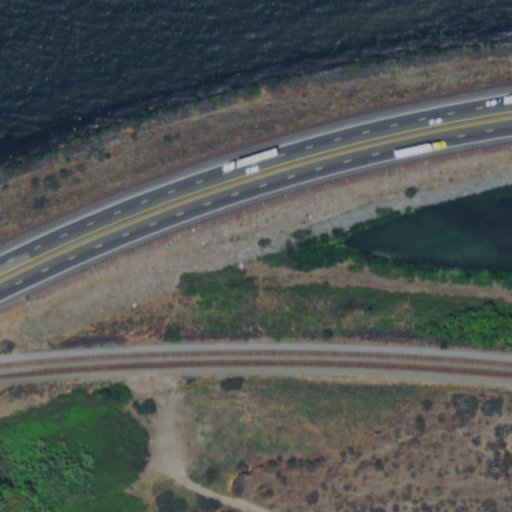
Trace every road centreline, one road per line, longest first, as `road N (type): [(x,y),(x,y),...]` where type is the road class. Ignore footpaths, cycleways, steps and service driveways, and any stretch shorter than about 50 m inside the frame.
road 1 (motorway): [(511,98),(310,141),(0,263)]
road 2 (motorway): [(0,288),(315,169),(511,124)]
